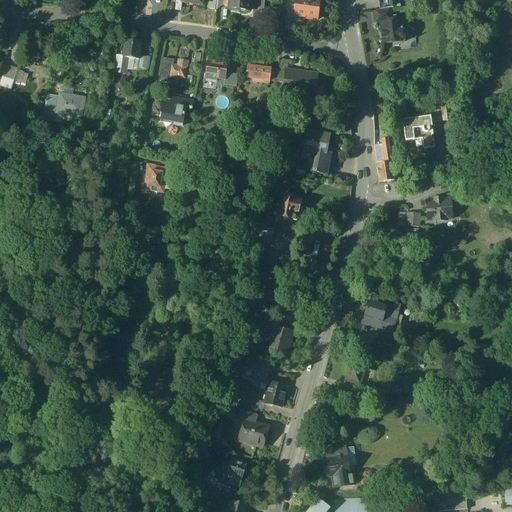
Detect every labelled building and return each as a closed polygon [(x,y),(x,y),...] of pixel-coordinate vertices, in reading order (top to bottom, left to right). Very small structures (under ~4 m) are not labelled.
[(182,0),(182,4),(182,5),(196,7),(197,9),(199,9),(201,9),(202,8),(204,6),(204,5),(204,3),(203,1),(202,0),(182,0)] [(229,0),(229,9),(229,11),(239,12),(240,13),(245,14),(246,13),(249,13),(250,0),(229,0)] [(319,3),(307,1),(307,0),(296,0),(293,25),(303,26),(304,20),(310,21),(311,22),(315,23),(318,20),(318,17),(317,15),(319,3)] [(378,0),(380,11),(391,9),(392,9),(390,0),(378,0)] [(280,10),(272,9),(271,22),(279,23),(280,10)] [(380,11),(373,12),(375,25),(380,25),(380,24),(393,22),(391,9),(380,11)] [(393,22),(380,24),(380,25),(383,45),(392,43),(393,44),(404,43),(408,38),(407,32),(403,29),(401,21),(393,22)] [(142,46),(126,44),(123,60),(128,61),(138,63),(139,63),(140,59),(142,46)] [(147,60),(140,59),(139,63),(138,63),(137,71),(145,72),(147,60)] [(128,61),(123,60),(119,60),(116,75),(126,76),(128,61)] [(227,66),(212,64),(213,62),(208,61),(205,82),(217,83),(217,81),(225,82),(227,66)] [(173,64),(164,62),(161,79),(161,84),(169,85),(170,81),(184,83),(185,83),(185,82),(187,71),(187,66),(178,65),(177,70),(173,69),(173,64)] [(278,72),(276,84),(284,85),(286,72),(287,72),(289,63),(280,62),(278,72)] [(264,64),(250,63),(249,68),(247,68),(245,80),(261,82),(261,85),(269,86),(270,83),(271,71),(263,70),(264,64)] [(18,72),(7,68),(3,79),(14,83),(17,74),(18,72)] [(278,72),(271,71),(270,83),(276,84),(278,72)] [(287,72),(286,72),(284,85),(283,96),(297,98),(298,98),(298,95),(307,96),(315,97),(317,79),(293,76),(293,73),(287,72)] [(23,76),(17,74),(14,83),(20,85),(23,76)] [(29,78),(23,76),(20,85),(26,87),(29,78)] [(307,96),(298,95),(298,98),(297,98),(296,105),(306,106),(307,96)] [(80,100),(60,96),(57,111),(56,115),(81,120),(83,110),(78,110),(80,100)] [(42,105),(33,104),(32,111),(41,112),(42,105)] [(445,105),(429,108),(430,117),(431,123),(447,121),(445,105)] [(170,108),(163,106),(160,125),(182,129),(186,110),(179,109),(170,108)] [(57,111),(45,110),(42,123),(55,125),(56,115),(57,111)] [(430,117),(402,121),(405,141),(422,139),(424,149),(435,147),(431,123),(430,117)] [(109,120),(100,118),(99,125),(108,127),(109,120)] [(350,128),(343,129),(344,135),(351,136),(350,128)] [(329,138),(314,135),(307,133),(303,151),(319,154),(317,164),(316,164),(314,173),(326,175),(330,155),(326,154),(329,138)] [(388,139),(382,140),(382,146),(385,164),(392,163),(388,139)] [(382,146),(381,146),(379,146),(381,159),(375,160),(376,166),(385,164),(382,146)] [(385,164),(376,166),(379,184),(394,181),(392,163),(385,164)] [(168,172),(155,169),(155,168),(147,167),(145,172),(147,173),(146,178),(151,179),(149,188),(158,190),(157,194),(164,195),(167,179),(176,180),(177,173),(168,171),(168,172)] [(292,199),(284,197),(281,212),(280,212),(278,218),(282,218),(281,221),(282,221),(281,223),(290,225),(291,221),(293,222),(294,222),(296,221),(297,220),(298,218),(298,217),(298,215),(301,201),(292,199)] [(436,202),(435,201),(433,200),(433,201),(426,202),(428,221),(434,220),(434,222),(445,221),(445,219),(451,219),(450,200),(443,200),(442,201),(440,201),(438,202),(436,202)] [(419,215),(407,214),(406,227),(419,228),(419,215)] [(386,305),(369,300),(364,318),(382,323),(385,313),(387,305),(386,305)] [(394,304),(387,302),(386,305),(387,305),(385,313),(391,315),(394,304)] [(385,313),(382,323),(395,327),(400,306),(394,304),(391,315),(385,313)] [(293,332),(273,327),(271,336),(273,337),(270,349),(278,351),(279,349),(288,352),(293,332)] [(380,355),(366,355),(363,369),(365,369),(375,372),(380,355)] [(502,356),(476,356),(476,366),(503,366),(502,356)] [(259,361),(246,358),(245,365),(256,368),(257,368),(259,361)] [(270,364),(259,361),(257,368),(268,372),(270,364)] [(363,369),(350,365),(345,382),(360,386),(361,386),(365,369),(363,369)] [(257,368),(256,368),(253,378),(261,380),(261,381),(266,382),(268,372),(257,368)] [(375,372),(365,369),(361,386),(370,388),(375,372)] [(286,387),(269,382),(264,404),(281,408),(286,387)] [(258,415),(240,410),(238,419),(246,421),(255,424),(258,415)] [(255,424),(246,421),(242,435),(248,437),(247,440),(254,442),(253,446),(262,448),(268,429),(260,427),(260,425),(255,424)] [(342,447),(326,450),(329,468),(328,468),(329,477),(333,476),(334,488),(355,485),(353,466),(348,467),(345,447),(344,447),(343,445),(342,445),(342,447)] [(235,463),(230,461),(227,474),(231,475),(242,478),(246,466),(235,463)] [(239,487),(242,478),(231,475),(228,484),(239,487)] [(465,494),(438,497),(438,511),(453,511),(467,511),(465,494)] [(365,499),(332,500),(327,506),(318,498),(306,511),(373,511),(373,509),(365,502),(365,499)] [(246,511),(248,506),(229,500),(225,511),(246,511)]
